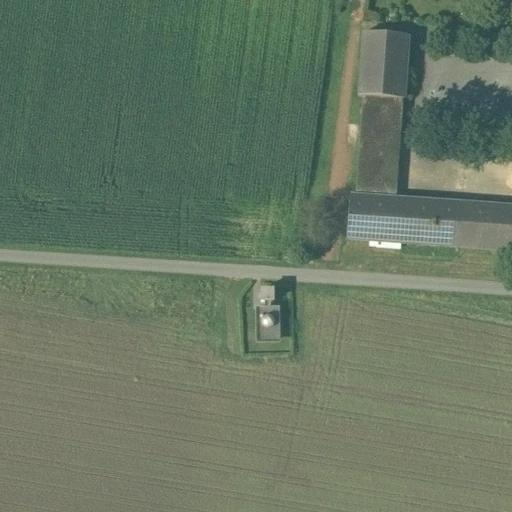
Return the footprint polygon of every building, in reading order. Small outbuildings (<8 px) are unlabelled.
[(500,0),(487,0),(489,11),(501,10),(501,9),(502,9),(500,0)] [(511,0),(500,0),(502,9),(511,7),(511,0)] [(495,29),(494,29),(496,40),(511,37),(511,28),(495,30),(495,29)] [(408,37),(362,33),(361,35),(363,35),(359,95),(357,95),(357,96),(363,97),(361,128),(397,130),(399,99),(403,100),(403,98),(401,98),(406,38),(407,38),(408,37)] [(397,130),(361,128),(356,198),(392,200),(397,130)] [(392,200),(356,198),(350,197),(350,195),(348,195),(345,241),(347,241),(347,239),(455,247),(455,249),(456,249),(456,247),(511,250),(511,208),(459,205),(459,203),(458,203),(458,205),(392,200)] [(260,302),(263,302),(269,302),(272,302),(271,291),(260,291),(260,302)] [(263,302),(263,308),(254,308),(255,344),(279,344),(278,308),(269,308),(269,302),(263,302)]
